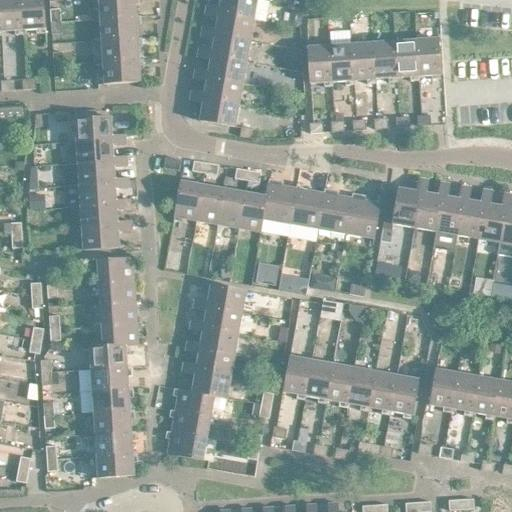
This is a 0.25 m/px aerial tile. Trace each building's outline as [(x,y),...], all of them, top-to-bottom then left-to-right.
[(23,0),(2,0),(4,29),(17,28),(17,32),(26,32),(26,27),(23,0)] [(46,0),(23,0),(26,27),(39,27),(39,31),(48,30),(47,26),(48,26),(46,0)] [(101,0),(103,17),(139,14),(138,1),(142,1),(142,0),(101,0)] [(208,13),(220,15),(221,11),(256,17),(259,0),(222,0),(222,5),(210,3),(208,13)] [(53,7),(53,20),(63,19),(63,7),(53,7)] [(293,12),(292,18),(295,24),(299,25),(303,20),(304,14),(301,9),(298,8),(293,12)] [(204,34),(216,37),(217,32),(253,39),(256,17),(221,11),(220,15),(218,27),(206,24),(204,34)] [(103,17),(104,38),(140,36),(139,23),(144,22),(143,14),(139,14),(103,17)] [(63,19),(53,20),(54,32),(64,32),(63,19)] [(200,56),(213,58),(213,54),(249,60),(253,39),(217,32),(216,37),(214,48),(202,46),(200,56)] [(104,38),(105,60),(141,57),(141,44),(145,44),(144,35),(140,36),(104,38)] [(441,37),(419,38),(421,74),(434,74),(434,78),(443,77),(442,73),(443,73),(441,37)] [(419,38),(397,39),(399,76),(412,75),(413,79),(421,78),(421,74),(419,38)] [(397,39),(375,41),(378,77),(391,76),(391,80),(400,80),(399,76),(397,39)] [(375,41),(354,42),(356,79),(369,78),(370,82),(378,81),(378,77),(375,41)] [(354,42),(332,44),(335,80),(348,79),(348,83),(357,83),(356,79),(354,42)] [(335,80),(332,44),(310,45),(313,82),(326,81),(326,85),(335,84),(335,80)] [(55,50),(56,63),(66,62),(65,50),(55,50)] [(196,77),(209,79),(210,75),(245,81),(249,60),(213,54),(213,58),(211,69),(198,67),(196,77)] [(141,57),(105,60),(107,82),(143,79),(142,66),(146,66),(146,57),(141,57)] [(66,62),(56,63),(57,75),(67,75),(66,62)] [(192,98),(205,100),(206,96),(242,103),(245,81),(210,75),(209,79),(207,90),(194,88),(192,98)] [(25,77),(26,87),(39,86),(38,76),(25,77)] [(3,79),(4,89),(17,88),(16,78),(3,79)] [(206,96),(205,100),(202,118),(238,125),(242,103),(206,96)] [(71,119),(71,118),(71,109),(58,110),(58,120),(71,119)] [(420,114),(420,124),(433,123),(433,113),(420,114)] [(77,117),(79,139),(115,137),(115,133),(113,115),(77,117)] [(398,116),(399,125),(412,125),(411,115),(398,116)] [(376,117),(377,127),(390,126),(389,116),(376,117)] [(355,118),(356,128),(369,127),(368,118),(360,118),(355,118)] [(333,120),(334,130),(347,129),(346,119),(333,120)] [(325,130),(325,120),(312,121),(312,131),(325,130)] [(242,134),(255,136),(257,126),(244,124),(242,134)] [(79,139),(80,161),(116,159),(116,155),(115,143),(128,143),(128,132),(115,133),(115,137),(79,139)] [(166,166),(181,169),(184,154),(169,151),(166,166)] [(80,161),(82,183),(118,180),(117,176),(117,165),(130,164),(129,154),(116,155),(116,159),(80,161)] [(18,159),(17,167),(25,167),(26,160),(18,159)] [(195,169),(207,171),(209,161),(196,159),(195,169)] [(209,161),(207,171),(219,173),(221,163),(209,161)] [(34,164),(32,186),(41,186),(40,164),(34,164)] [(237,176),(249,178),(251,168),(239,166),(237,176)] [(251,168),(249,178),(262,181),(264,171),(251,168)] [(82,183),(83,204),(119,202),(119,198),(118,187),(131,186),(131,176),(117,176),(118,180),(82,183)] [(417,226),(438,229),(444,194),(440,193),(429,191),(431,178),(421,176),(419,189),(423,190),(417,226)] [(265,217),(292,221),(299,186),(284,183),(285,179),(271,177),(268,194),(269,194),(265,217)] [(177,215),(198,218),(205,183),(183,179),(177,215)] [(438,229),(459,233),(466,197),(461,197),(450,195),(453,182),(443,180),(440,193),(444,194),(438,229)] [(292,221),(320,226),(326,191),(312,188),(313,184),(299,182),(299,186),(292,221)] [(198,218),(220,222),(226,187),(205,183),(198,218)] [(459,233),(481,237),(487,201),(483,200),(471,198),(474,185),(464,184),(461,197),(466,197),(459,233)] [(320,226),(347,231),(354,196),(339,193),(340,189),(327,186),(326,191),(320,226)] [(395,222),(417,226),(423,190),(419,189),(401,186),(395,222)] [(220,222),(241,226),(247,190),(226,187),(220,222)] [(481,237),(502,240),(508,205),(504,204),(493,202),(495,189),(485,187),(483,200),(487,201),(481,237)] [(263,230),(265,217),(269,194),(268,194),(247,190),(241,226),(263,230)] [(354,191),(354,196),(347,231),(376,236),(383,201),(367,198),(368,194),(354,191)] [(508,205),(502,240),(500,252),(511,254),(511,192),(506,191),(504,204),(508,205)] [(47,192),(31,193),(32,208),(48,207),(47,192)] [(83,204),(84,226),(120,223),(120,220),(119,209),(133,208),(132,197),(119,198),(119,202),(83,204)] [(120,223),(84,226),(86,247),(122,245),(121,230),(134,229),(133,219),(120,220),(120,223)] [(14,220),(14,233),(24,233),(24,220),(14,220)] [(395,228),(394,228),(385,226),(383,239),(393,241),(395,228)] [(24,233),(14,233),(15,246),(25,245),(24,233)] [(100,258),(101,279),(137,277),(141,277),(141,270),(137,271),(136,255),(100,258)] [(231,265),(223,266),(225,277),(233,275),(231,265)] [(412,267),(410,278),(421,280),(422,273),(419,269),(412,267)] [(48,271),(49,283),(59,283),(59,270),(48,271)] [(101,279),(102,301),(138,299),(143,298),(142,292),(138,292),(137,277),(101,279)] [(33,281),(34,293),(44,293),(43,280),(33,281)] [(354,282),(352,292),(366,294),(368,285),(354,282)] [(59,283),(49,283),(50,296),(60,295),(59,283)] [(195,306),(208,308),(209,304),(245,311),(248,289),(213,283),(210,298),(197,296),(195,306)] [(297,289),(297,291),(308,293),(310,284),(306,283),(297,289)] [(44,293),(34,293),(35,306),(45,305),(44,293)] [(104,322),(140,320),(144,320),(144,313),(139,314),(138,299),(102,301),(104,322)] [(191,327),(205,330),(205,326),(241,332),(245,311),(209,304),(208,308),(206,319),(193,317),(191,327)] [(51,314),(52,326),(62,326),(61,313),(51,314)] [(104,322),(105,344),(106,345),(128,343),(128,344),(132,343),(141,343),(141,342),(146,342),(145,335),(141,335),(140,320),(104,322)] [(36,325),(34,337),(44,339),(46,327),(36,325)] [(283,325),(280,338),(289,339),(291,327),(283,325)] [(62,326),(52,326),(53,339),(63,338),(62,326)] [(188,348),(201,351),(201,347),(237,353),(241,332),(205,326),(205,330),(203,341),(190,338),(188,348)] [(44,339),(34,337),(32,350),(42,351),(44,339)] [(493,342),(492,349),(502,351),(503,344),(493,342)] [(92,345),(93,367),(129,365),(129,352),(133,351),(132,343),(128,344),(128,343),(106,345),(105,344),(92,345)] [(184,370),(197,372),(198,368),(233,375),(237,353),(201,347),(201,351),(199,362),(186,360),(184,370)] [(307,398),(308,394),(314,358),(292,354),(286,390),(299,392),(299,396),(307,398)] [(43,358),(43,370),(54,369),(53,357),(43,358)] [(328,402),(329,397),(335,362),(314,358),(308,394),(321,396),(320,400),(328,402)] [(349,406),(350,401),(356,366),(335,362),(329,397),(342,400),(341,404),(349,406)] [(93,367),(95,389),(131,386),(130,373),(134,373),(134,364),(129,365),(93,367)] [(371,409),(371,405),(378,369),(356,366),(350,401),(363,404),(362,408),(371,409)] [(453,411),(454,406),(460,371),(438,367),(432,403),(446,405),(445,409),(453,411)] [(198,368),(197,372),(194,389),(217,394),(230,396),(233,375),(198,368)] [(54,369),(43,370),(44,383),(54,382),(54,370),(54,369)] [(392,413),(393,409),(399,373),(378,369),(371,405),(384,407),(384,412),(392,413)] [(474,414),(475,410),(481,375),(460,371),(454,406),(467,409),(466,413),(474,414)] [(399,373),(393,409),(406,411),(405,415),(413,417),(414,413),(415,413),(421,377),(399,373)] [(495,418),(496,414),(502,378),(481,375),(475,410),(488,412),(487,417),(495,418)] [(511,421),(511,380),(502,378),(496,414),(509,416),(509,421),(511,421)] [(95,389),(96,410),(132,408),(131,395),(136,395),(135,386),(131,386),(95,389)] [(180,394),(177,408),(213,415),(217,394),(194,389),(181,387),(177,386),(175,393),(180,394)] [(266,390),(263,402),(273,404),(276,391),(266,390)] [(45,401),(46,413),(56,413),(56,400),(45,401)] [(273,404),(263,402),(261,414),(271,416),(273,404)] [(96,410),(98,432),(134,429),(133,416),(137,416),(137,408),(132,408),(96,410)] [(176,415),(173,430),(209,436),(213,415),(177,408),(173,408),(172,414),(176,415)] [(56,413),(46,413),(47,426),(57,425),(56,413)] [(275,434),(287,437),(289,427),(276,424),(275,434)] [(98,432),(99,453),(135,451),(134,438),(139,438),(138,429),(134,429),(98,432)] [(209,436),(173,430),(169,429),(168,436),(172,437),(170,451),(205,458),(209,436)] [(254,431),(252,444),(262,446),(264,433),(254,431)] [(294,448),(307,450),(309,440),(296,438),(294,448)] [(360,449),(372,452),(374,442),(361,440),(360,446),(360,449)] [(420,451),(433,453),(435,444),(422,441),(420,451)] [(315,452),(328,454),(330,444),(317,442),(315,452)] [(48,444),(49,457),(59,456),(58,443),(48,444)] [(381,453),(394,456),(395,446),(383,443),(381,453)] [(262,446),(252,444),(250,456),(259,458),(262,446)] [(351,448),(349,458),(358,459),(360,449),(360,446),(352,444),(351,448)] [(442,455),(454,457),(456,447),(443,445),(442,455)] [(337,456),(349,458),(351,448),(338,446),(337,456)] [(463,459),(476,461),(477,451),(465,449),(463,459)] [(140,451),(135,451),(99,453),(100,475),(137,473),(136,460),(140,459),(140,451)] [(23,454),(21,467),(31,468),(33,456),(23,454)] [(59,456),(49,457),(50,469),(60,468),(59,456)] [(483,468),(496,470),(498,460),(485,458),(483,468)] [(31,468),(21,467),(18,479),(28,481),(31,468)] [(464,507),(464,497),(451,498),(452,508),(464,507)] [(476,497),(464,497),(464,507),(477,507),(476,497)] [(433,499),(420,500),(421,510),(434,509),(433,499)] [(421,510),(420,500),(408,501),(409,511),(421,510)] [(340,511),(340,501),(330,501),(330,511),(340,511)] [(319,511),(319,502),(308,503),(309,511),(319,511)] [(390,511),(390,502),(377,503),(377,511),(390,511)] [(297,511),(297,503),(287,504),(287,511),(297,511)] [(377,511),(377,503),(365,504),(365,511),(377,511)]
